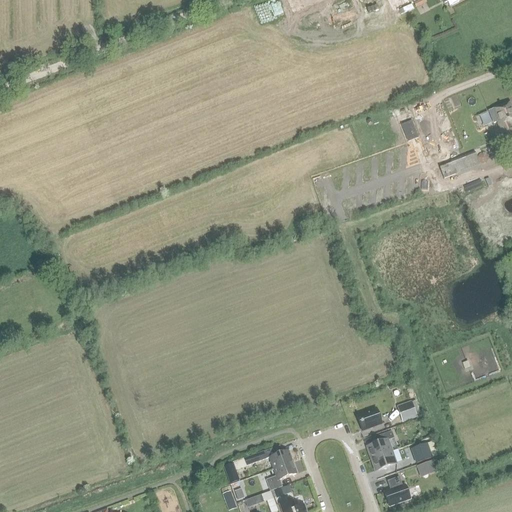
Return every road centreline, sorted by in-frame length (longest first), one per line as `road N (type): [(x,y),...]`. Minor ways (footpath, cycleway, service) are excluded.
road 1 (track): [(0,80),(224,0)]
road 2 (track): [(511,160),(439,187),(425,167),(335,199)]
road 3 (residential): [(329,511),(310,451),(327,436),(348,446),(370,511)]
road 4 (track): [(511,68),(432,101),(434,135)]
